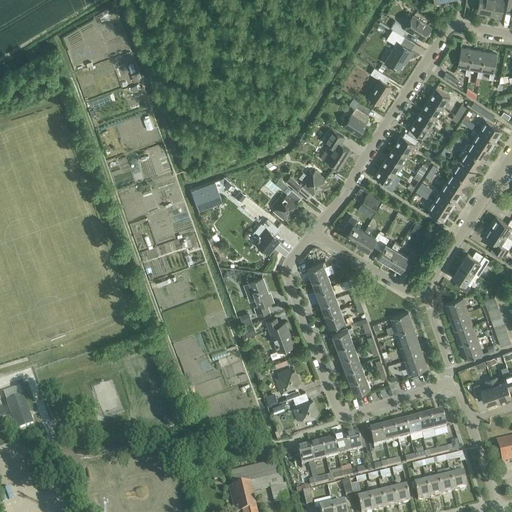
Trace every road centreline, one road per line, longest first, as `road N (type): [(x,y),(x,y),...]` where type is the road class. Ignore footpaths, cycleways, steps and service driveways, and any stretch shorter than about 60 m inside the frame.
road 1 (track): [(70,68),(193,407),(170,428),(92,456),(48,442)]
road 2 (residential): [(311,232),(346,190),(442,33),(465,25),(511,34)]
road 3 (residential): [(343,414),(285,271),(311,232)]
road 4 (residential): [(422,290),(511,155)]
road 5 (residential): [(422,290),(408,291),(311,232)]
